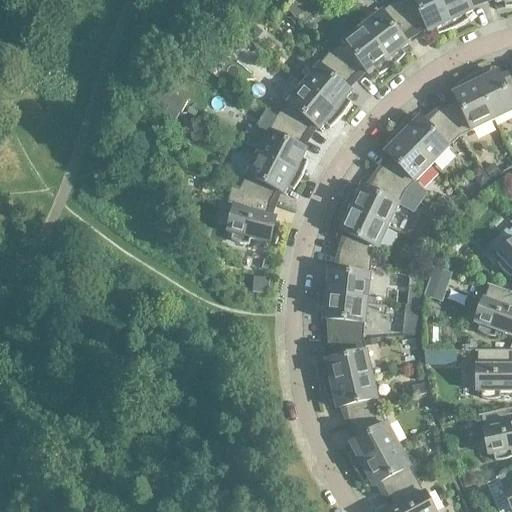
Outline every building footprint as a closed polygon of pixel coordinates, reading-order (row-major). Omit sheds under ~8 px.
[(454,30),(439,0),(402,0),(395,3),(415,35),(416,35),(413,31),(425,25),(429,33),(436,30),(438,36),(442,35),(447,33),(452,31),(454,30)] [(483,4),(481,0),(439,0),(454,30),(458,28),(461,26),(464,25),(468,22),(466,16),(473,13),(469,5),(478,0),(480,0),(482,4),(483,4)] [(511,0),(481,0),(483,4),(483,3),(482,0),(495,0),(497,5),(504,3),(505,9),(511,8),(511,0)] [(293,2),(287,7),(295,18),(302,13),(293,2)] [(415,35),(395,3),(382,14),(381,14),(362,28),(393,68),(396,65),(399,62),(403,59),(405,56),(402,51),(407,47),(402,40),(412,31),(415,36),(415,35)] [(253,26),(247,35),(254,41),(259,35),(259,31),(253,26)] [(393,68),(362,28),(343,43),(344,43),(330,54),(356,81),(357,81),(353,77),(364,69),(369,76),(375,72),(379,77),(381,75),(386,73),(390,70),(393,68)] [(237,32),(202,50),(207,59),(241,41),(237,32)] [(356,81),(330,54),(319,68),(318,67),(303,86),(342,118),(344,114),(347,111),(348,108),(351,104),(346,100),(351,94),(344,88),(352,78),(356,82),(356,81)] [(511,76),(501,82),(497,73),(490,77),(488,71),(484,72),(479,74),(476,75),(472,77),(494,122),(511,112),(511,76)] [(494,122),(472,77),(466,80),(462,83),(458,86),(460,91),(454,95),(458,103),(440,111),(439,109),(438,110),(459,138),(472,132),(494,122)] [(139,84),(139,85),(142,94),(159,103),(165,91),(145,81),(139,84)] [(342,118),(303,86),(288,104),(288,105),(277,118),(309,139),(309,138),(305,136),(313,125),(320,131),(325,126),(330,129),(333,127),(336,124),(338,122),(342,118)] [(167,108),(162,119),(173,125),(178,114),(167,108)] [(459,138),(438,110),(439,112),(426,126),(419,119),(414,125),(410,120),(407,122),(402,126),(400,128),(397,131),(432,166),(449,149),(459,138)] [(309,139),(277,118),(269,134),(269,133),(258,155),(302,177),(304,174),(306,170),(307,166),(308,162),(303,159),(306,153),(298,148),(304,137),(308,139),(309,139)] [(432,166),(397,131),(394,134),(391,137),(389,140),(386,144),(390,148),(385,154),(392,160),(378,174),(376,172),(376,173),(405,193),(415,183),(432,166)] [(302,177),(258,155),(247,176),(239,192),(275,205),(270,203),(276,191),(285,195),(288,189),(293,192),(296,188),(298,185),(300,182),(302,177)] [(494,165),(486,171),(492,180),(501,174),(494,165)] [(405,193),(376,173),(375,173),(377,175),(369,192),(361,188),(358,195),(352,192),(350,196),(347,200),(345,204),(344,207),(388,228),(399,207),(398,206),(405,193)] [(478,177),(477,181),(482,188),(490,182),(484,173),(478,177)] [(270,204),(275,206),(275,205),(239,192),(232,189),(227,209),(234,211),(228,234),(232,235),(231,241),(232,242),(235,243),(237,244),(240,245),(244,246),(246,246),(249,246),(251,240),(275,246),(277,243),(278,240),(279,237),(279,235),(279,233),(280,231),(280,228),(274,226),(275,219),(267,217),(270,204)] [(388,228),(344,207),(342,210),(340,214),(339,218),(338,223),(343,225),(340,232),(348,236),(340,253),(337,253),(371,263),(378,250),(388,228)] [(450,208),(443,217),(450,222),(457,213),(450,208)] [(511,227),(490,249),(499,258),(502,261),(497,265),(499,268),(500,269),(501,271),(503,273),(505,275),(506,276),(508,277),(510,279),(511,277),(511,227)] [(371,263),(337,253),(337,254),(340,255),(338,274),(328,273),(328,280),(322,279),(320,284),(320,287),(319,292),(318,296),(368,301),(370,277),(371,263)] [(271,282),(255,281),(253,294),(270,295),(271,282)] [(511,294),(487,285),(487,287),(489,288),(485,301),(484,301),(476,325),(480,327),(478,332),(480,334),(482,335),(485,336),(486,337),(488,337),(490,338),(493,338),(495,339),(497,333),(511,338),(511,294)] [(368,301),(318,296),(318,300),(318,303),(318,309),(318,313),(324,313),(323,321),(332,322),(330,341),(328,341),(328,342),(363,340),(365,325),(368,301)] [(418,307),(406,306),(404,321),(416,323),(418,307)] [(366,354),(363,340),(328,342),(330,342),(335,361),(326,363),(327,370),(321,371),(322,377),(322,380),(323,384),(324,388),(372,377),(367,354),(366,354)] [(428,367),(458,367),(458,353),(428,352),(428,367)] [(511,367),(510,368),(510,354),(511,353),(511,352),(475,352),(475,354),(478,354),(478,367),(477,367),(477,394),(482,394),(482,400),(484,400),(486,401),(490,401),(494,401),(497,401),(500,400),(500,394),(511,393),(511,367)] [(378,400),(372,377),(324,388),(325,393),(326,397),(328,401),(329,404),(335,403),(336,410),(345,408),(349,425),(347,426),(347,427),(380,414),(377,400),(378,400)] [(425,386),(413,388),(415,398),(426,395),(425,386)] [(511,409),(479,417),(479,418),(481,418),(484,431),(484,432),(489,457),(494,456),(495,462),(498,462),(501,462),(504,462),(508,460),(511,458),(511,409)] [(387,426),(380,414),(347,427),(350,426),(358,442),(350,446),(354,452),(348,455),(349,458),(351,463),(352,466),(355,471),(399,447),(387,426)] [(410,468),(399,447),(355,471),(357,475),(359,477),(362,482),(364,485),(369,482),(373,488),(381,484),(388,496),(385,498),(386,498),(417,481),(410,469),(410,468)] [(511,472),(496,480),(496,481),(499,480),(504,492),(504,493),(511,510),(511,472)] [(475,478),(464,480),(466,489),(477,487),(475,478)] [(424,494),(417,481),(386,498),(386,499),(388,497),(395,510),(390,511),(433,511),(424,494)]
